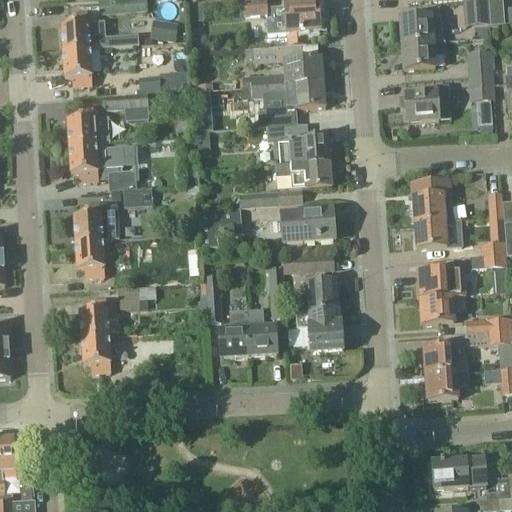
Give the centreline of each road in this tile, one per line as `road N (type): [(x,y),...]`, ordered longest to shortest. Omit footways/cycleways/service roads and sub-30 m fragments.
road 1 (residential): [(42,417),(384,396)]
road 2 (residential): [(42,417),(19,88)]
road 3 (residential): [(384,396),(367,169)]
road 4 (residential): [(367,169),(355,0)]
road 5 (residential): [(367,169),(511,158)]
road 6 (residential): [(387,445),(511,437)]
